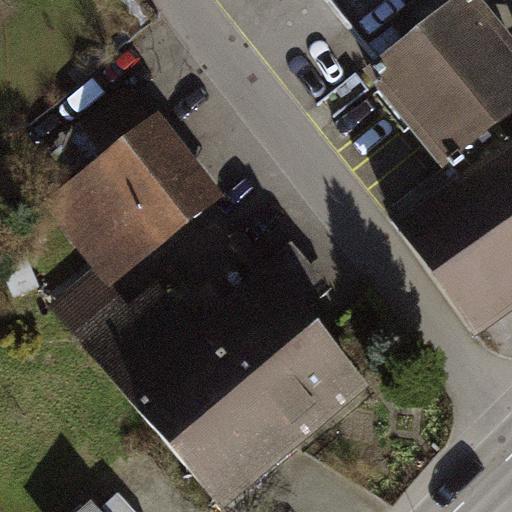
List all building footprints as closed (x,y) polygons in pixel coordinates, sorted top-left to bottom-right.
[(511,119),(511,64),(463,10),(365,96),(442,182),(511,119)] [(233,219),(164,128),(64,204),(133,294),(233,219)] [(511,171),(418,232),(487,339),(511,322),(511,171)] [(166,329),(107,380),(220,511),(232,511),(370,394),(273,281),(188,355),(166,329)] [(76,511),(119,511),(100,491),(76,511)]
